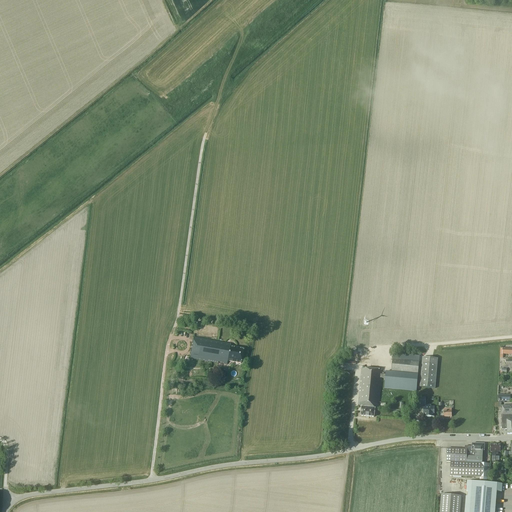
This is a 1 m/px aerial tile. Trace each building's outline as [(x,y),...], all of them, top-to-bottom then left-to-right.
[(241,363),(243,349),(230,347),(231,344),(193,337),(189,358),(227,364),(227,361),(241,363)] [(511,348),(502,348),(500,348),(500,358),(503,358),(504,354),(511,354),(511,348)] [(435,389),(438,359),(423,357),(420,387),(435,389)] [(418,374),(419,366),(419,361),(393,359),(391,371),(418,374)] [(351,401),(355,366),(336,364),(333,400),(351,401)] [(361,416),(364,416),(374,417),(375,409),(377,409),(378,402),(379,403),(381,378),(385,378),(384,389),(417,392),(418,374),(386,371),(385,375),(384,375),(384,371),(382,370),(362,368),(358,405),(362,406),(362,407),(361,407),(361,416)] [(424,417),(434,417),(434,407),(431,407),(431,405),(425,405),(425,407),(423,408),(423,414),(424,414),(424,417)] [(511,405),(502,406),(502,410),(502,415),(501,415),(501,422),(502,430),(507,429),(507,434),(511,434),(511,405)] [(489,464),(484,463),(484,444),(472,444),(472,446),(465,446),(465,449),(447,449),(446,462),(450,462),(450,476),(453,476),(453,477),(461,478),(461,477),(480,477),(479,480),(488,480),(489,464)] [(468,492),(468,494),(468,497),(466,497),(464,511),(494,511),(497,492),(501,492),(502,484),(467,481),(466,492),(468,492)] [(460,511),(461,496),(441,495),(439,511),(460,511)]
